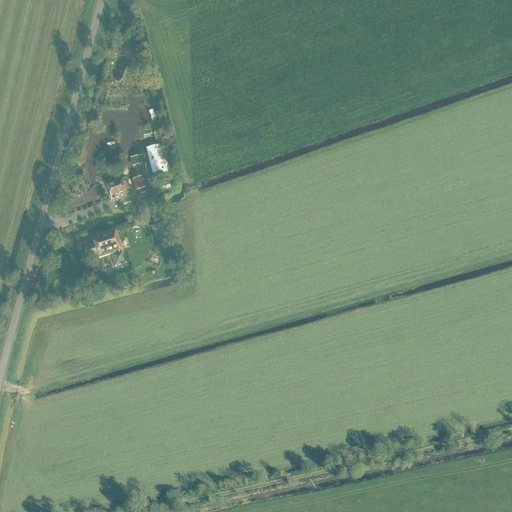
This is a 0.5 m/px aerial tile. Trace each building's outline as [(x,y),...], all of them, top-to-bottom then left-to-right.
[(163,158),(160,145),(146,149),(153,175),(171,171),(167,157),(163,158)] [(137,191),(147,187),(143,176),(132,180),(137,191)] [(125,181),(123,178),(106,184),(111,199),(129,193),(127,189),(130,188),(127,180),(125,181)] [(156,241),(166,238),(161,223),(152,226),(156,241)] [(127,262),(115,229),(91,237),(94,245),(84,248),(86,256),(89,255),(90,257),(97,255),(98,258),(111,254),(115,266),(127,262)]
